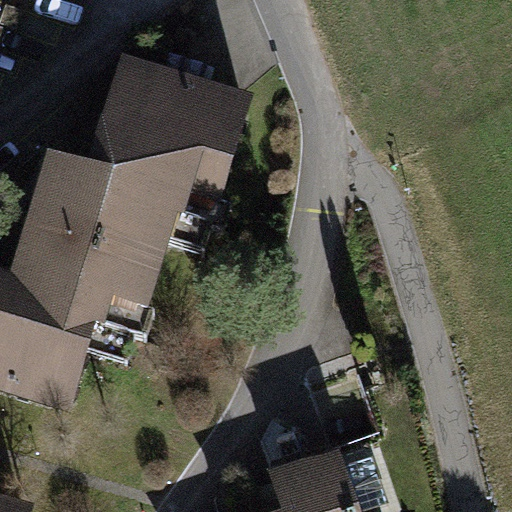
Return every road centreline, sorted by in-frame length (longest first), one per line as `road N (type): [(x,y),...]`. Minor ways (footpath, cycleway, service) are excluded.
road 1 (residential): [(332,142),(305,311),(252,413),(178,511)]
road 2 (residential): [(332,142),(383,194),(474,511)]
road 3 (residential): [(278,0),(332,142)]
